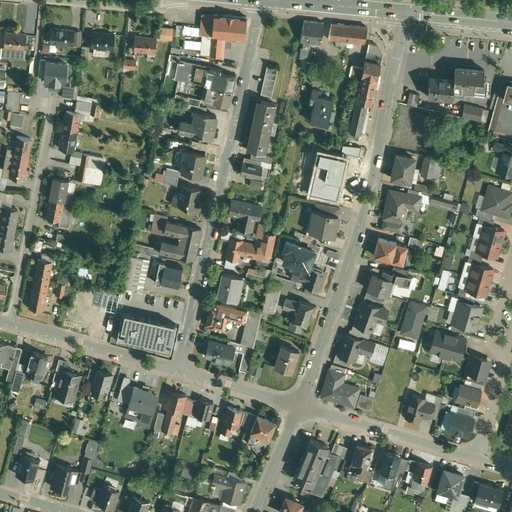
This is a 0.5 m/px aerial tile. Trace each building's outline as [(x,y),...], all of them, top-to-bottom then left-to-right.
[(226,15),(214,14),(214,15),(213,15),(203,14),(202,14),(202,15),(201,23),(201,24),(200,34),(200,35),(201,35),(201,34),(212,35),(210,55),(218,56),(218,58),(223,59),(225,41),(231,42),(232,37),(244,38),(246,23),(247,22),(247,18),(247,17),(243,16),(242,17),(234,16),(233,15),(227,15),(226,15)] [(315,22),(304,20),(301,41),(304,41),(311,42),(315,22)] [(324,23),(315,22),(311,42),(316,43),(320,44),(324,23)] [(349,25),(332,23),(329,39),(336,39),(336,45),(341,45),(342,40),(346,41),(349,25)] [(367,27),(349,25),(346,41),(364,43),(367,27)] [(173,28),(161,27),(160,38),(172,39),(173,28)] [(73,30),(52,29),(51,43),(72,45),(73,30)] [(27,34),(6,32),(4,47),(10,47),(10,49),(24,50),(24,48),(26,49),(27,34)] [(114,34),(93,32),(92,47),(112,49),(114,34)] [(157,38),(135,36),(134,50),(140,51),(140,52),(156,53),(157,38)] [(376,45),(369,44),(365,61),(379,64),(382,55),(376,45)] [(89,46),(82,45),(81,61),(88,62),(89,46)] [(305,48),(302,47),(301,57),(307,58),(310,47),(306,46),(305,48)] [(136,60),(124,59),(123,71),(129,71),(129,67),(135,68),(136,60)] [(211,67),(179,60),(176,78),(207,85),(208,80),(211,67)] [(66,63),(44,61),(43,81),(64,82),(66,63)] [(379,64),(365,61),(363,69),(361,79),(359,87),(373,90),(374,89),(376,80),(377,80),(380,64),(379,64)] [(363,69),(351,66),(349,77),(361,79),(363,69)] [(484,68),(455,66),(454,78),(453,89),(484,92),(485,79),(483,79),(484,68)] [(221,69),(211,67),(208,80),(217,83),(216,87),(232,91),(235,76),(220,72),(221,69)] [(267,67),(261,94),(271,97),(277,70),(267,67)] [(179,79),(165,76),(161,97),(175,100),(176,94),(179,79)] [(454,78),(430,76),(428,96),(452,98),(453,89),(454,78)] [(511,84),(503,83),(490,131),(511,137),(511,84)] [(216,87),(208,86),(205,101),(229,107),(232,91),(216,87)] [(373,90),(359,87),(356,101),(366,103),(371,104),(374,89),(373,90)] [(333,100),(317,97),(318,91),(313,90),(310,102),(314,102),(310,122),(327,126),(333,100)] [(21,92),(8,91),(6,108),(18,110),(21,92)] [(188,97),(176,94),(175,100),(187,103),(188,97)] [(201,100),(188,97),(187,103),(190,104),(199,106),(201,100)] [(92,102),(77,100),(76,106),(91,109),(92,102)] [(261,101),(260,108),(258,108),(258,109),(260,109),(258,117),(254,117),(256,118),(253,133),(251,132),(251,133),(254,134),(253,142),(251,142),(253,143),(251,149),(252,150),(264,152),(274,104),(261,101)] [(366,103),(356,101),(349,131),(360,133),(366,103)] [(100,104),(92,102),(91,109),(90,114),(98,115),(100,104)] [(199,106),(190,104),(188,110),(196,112),(196,111),(205,113),(206,107),(199,106)] [(483,108),(465,104),(462,115),(480,120),(483,108)] [(81,113),(67,111),(64,129),(78,131),(80,119),(81,114),(81,113)] [(205,113),(196,111),(196,112),(193,124),(181,121),(179,131),(208,137),(211,127),(214,127),(216,116),(205,113)] [(9,124),(21,127),(24,115),(12,113),(10,119),(9,124)] [(171,128),(155,124),(154,131),(170,134),(171,128)] [(78,131),(64,129),(60,147),(74,150),(78,131)] [(32,139),(17,136),(13,157),(28,159),(32,139)] [(208,144),(191,140),(190,147),(206,151),(208,144)] [(511,147),(511,145),(495,141),(493,149),(502,151),(502,150),(511,153),(511,147)] [(205,154),(187,150),(182,172),(201,177),(205,154)] [(264,152),(252,150),(250,158),(272,163),(273,157),(264,155),(264,152)] [(323,153),(312,150),(310,158),(322,160),(323,153)] [(511,153),(502,150),(502,151),(497,171),(511,174),(511,153)] [(91,154),(84,153),(81,165),(96,168),(96,167),(89,166),(91,154)] [(412,157),(398,154),(396,154),(395,160),(396,160),(394,170),(393,170),(392,176),(393,176),(393,178),(409,181),(410,175),(412,175),(414,167),(410,166),(412,157)] [(436,159),(426,156),(422,174),(432,177),(436,159)] [(28,159),(13,157),(10,177),(24,180),(28,159)] [(261,167),(244,163),(241,174),(259,178),(261,167)] [(96,168),(81,165),(79,179),(87,180),(88,172),(95,174),(96,168)] [(179,170),(167,168),(165,175),(177,178),(179,170)] [(336,172),(320,169),(316,185),(333,189),(336,172)] [(177,178),(165,175),(164,182),(175,185),(177,178)] [(68,181),(53,178),(50,199),(65,201),(68,181)] [(262,182),(251,180),(249,187),(260,189),(262,182)] [(511,192),(511,191),(489,185),(482,209),(494,213),(508,217),(510,208),(508,208),(511,192)] [(200,190),(181,186),(179,197),(177,206),(195,210),(200,190)] [(420,197),(392,191),(386,217),(405,221),(408,206),(418,208),(420,197)] [(457,202),(433,196),(431,204),(455,210),(457,202)] [(65,201),(50,199),(47,218),(60,220),(59,225),(69,227),(73,203),(65,201)] [(263,206),(232,200),(229,215),(239,217),(237,227),(251,230),(254,215),(260,217),(263,206)] [(340,207),(316,202),(314,210),(338,215),(340,207)] [(17,209),(3,207),(1,220),(0,223),(0,226),(14,229),(17,209)] [(482,209),(478,207),(476,215),(480,216),(492,220),(494,213),(482,209)] [(338,215),(314,210),(310,232),(334,237),(339,215),(338,215)] [(167,217),(155,214),(151,233),(163,235),(163,232),(164,227),(165,227),(166,222),(167,217)] [(492,220),(480,216),(478,223),(485,224),(492,226),(494,220),(492,220)] [(404,223),(385,220),(384,228),(402,231),(404,223)] [(201,230),(166,222),(165,227),(164,227),(163,232),(181,236),(180,241),(198,245),(201,230)] [(266,224),(259,223),(256,238),(262,240),(264,233),(266,224)] [(492,226),(485,224),(481,237),(501,243),(504,230),(492,226)] [(14,229),(0,226),(0,247),(10,249),(14,229)] [(251,230),(237,227),(236,233),(243,235),(250,236),(251,230)] [(236,233),(225,231),(223,238),(231,240),(231,238),(242,241),(243,235),(236,233)] [(71,235),(57,233),(56,240),(69,243),(71,235)] [(264,233),(262,240),(261,246),(242,242),(242,241),(231,238),(231,240),(227,258),(237,260),(239,254),(256,258),(255,258),(262,259),(262,255),(269,257),(274,235),(264,233)] [(318,236),(303,233),(301,240),(309,242),(316,245),(318,236)] [(424,240),(411,236),(408,245),(422,249),(424,240)] [(501,243),(481,237),(477,250),(477,251),(483,253),(497,257),(501,243)] [(405,245),(379,238),(375,255),(403,262),(406,247),(405,245)] [(198,245),(180,241),(179,245),(157,241),(156,248),(160,249),(160,251),(195,259),(198,245)] [(307,248),(286,241),(283,250),(287,251),(283,262),(284,262),(284,261),(296,265),(295,266),(308,270),(309,267),(306,266),(308,258),(313,260),(315,252),(319,253),(321,246),(316,245),(309,242),(307,248)] [(156,248),(130,243),(129,249),(149,254),(159,256),(160,251),(160,249),(156,248)] [(149,254),(129,249),(121,287),(122,287),(141,291),(149,254)] [(339,253),(328,249),(327,255),(337,258),(339,253)] [(483,253),(477,251),(477,250),(471,249),(469,255),(482,259),(483,253)] [(450,269),(453,252),(444,250),(441,267),(450,269)] [(482,259),(469,255),(468,261),(473,263),(474,262),(480,264),(482,259)] [(53,262),(38,260),(35,280),(49,282),(53,262)] [(182,266),(158,261),(154,282),(177,287),(182,266)] [(480,264),(474,262),(473,263),(470,276),(489,282),(493,268),(480,264)] [(326,272),(309,267),(308,270),(295,266),(291,278),(304,282),(303,285),(320,291),(326,272)] [(409,270),(394,266),(392,272),(408,275),(409,270)] [(444,289),(449,270),(442,268),(437,287),(444,289)] [(408,275),(392,272),(384,270),(382,276),(390,279),(392,280),(398,281),(397,283),(406,286),(409,277),(412,277),(408,275)] [(270,278),(247,272),(246,279),(269,284),(269,282),(270,280),(270,278)] [(243,278),(223,273),(217,296),(238,301),(243,278)] [(382,276),(373,273),(368,289),(384,294),(385,294),(386,293),(388,294),(386,293),(390,280),(392,280),(390,279),(382,276)] [(295,283),(271,275),(270,278),(270,280),(294,288),(295,283)] [(489,282),(470,276),(466,289),(483,294),(485,295),(489,282)] [(49,282),(35,280),(31,300),(45,303),(49,282)] [(262,313),(274,316),(281,285),(269,282),(269,284),(262,313)] [(67,285),(59,284),(57,295),(65,297),(67,285)] [(483,294),(466,289),(460,287),(458,293),(461,294),(475,298),(481,300),(483,294)] [(384,294),(368,289),(366,296),(382,302),(384,294)] [(475,298),(461,294),(459,300),(473,304),(475,298)] [(238,301),(217,296),(216,301),(237,306),(238,301)] [(315,306),(299,300),(298,303),(287,299),(283,308),(295,312),(289,328),(301,332),(303,324),(308,326),(315,306)] [(45,303),(31,300),(29,308),(44,310),(45,303)] [(426,305),(412,300),(403,331),(408,333),(411,332),(411,329),(418,332),(424,312),(426,305)] [(473,304),(459,300),(456,311),(479,318),(482,307),(473,304)] [(237,306),(216,301),(211,326),(225,329),(238,320),(241,308),(237,306)] [(388,310),(363,301),(355,324),(355,325),(371,331),(372,331),(376,318),(384,321),(388,310)] [(241,308),(238,320),(244,321),(247,309),(241,308)] [(262,313),(250,310),(242,344),(247,346),(254,347),(256,338),(259,326),(262,313)] [(479,318),(456,311),(452,323),(467,327),(476,330),(479,318)] [(119,334),(144,340),(149,318),(124,313),(119,334)] [(174,324),(149,318),(144,340),(162,344),(164,338),(171,339),(174,324)] [(467,327),(452,323),(451,329),(465,333),(467,327)] [(371,331),(355,325),(355,324),(354,324),(352,329),(369,336),(371,331)] [(266,329),(259,326),(256,338),(264,340),(266,329)] [(352,329),(350,329),(348,334),(367,341),(369,336),(352,329)] [(450,335),(436,331),(430,350),(445,354),(450,335)] [(348,334),(347,334),(339,355),(351,359),(354,360),(358,349),(371,353),(374,343),(367,341),(348,334)] [(465,339),(450,335),(445,354),(459,358),(465,339)] [(7,344),(0,341),(0,360),(2,361),(1,366),(10,369),(10,368),(16,347),(7,345),(7,344)] [(236,348),(211,341),(207,355),(214,357),(214,358),(232,363),(236,348)] [(389,346),(379,343),(375,341),(374,343),(371,353),(370,357),(371,361),(382,365),(389,346)] [(282,345),(274,366),(290,372),(298,350),(282,345)] [(254,347),(247,346),(241,369),(248,371),(254,347)] [(22,349),(16,347),(10,368),(16,370),(22,349)] [(47,356),(32,352),(26,372),(34,374),(35,371),(42,373),(47,356)] [(351,359),(339,355),(336,354),(334,361),(349,366),(351,359)] [(490,360),(472,355),(466,379),(472,380),(483,384),(490,360)] [(59,359),(53,380),(59,382),(63,369),(65,361),(59,359)] [(254,364),(251,374),(256,376),(259,366),(254,364)] [(346,368),(332,364),(330,370),(344,374),(346,368)] [(259,366),(256,376),(261,378),(265,368),(259,366)] [(63,369),(59,382),(55,396),(56,394),(71,399),(71,401),(72,401),(79,374),(63,369)] [(111,374),(96,369),(91,384),(94,385),(103,388),(106,389),(107,389),(111,374)] [(11,388),(19,390),(24,372),(16,370),(11,388)] [(344,374),(330,370),(322,396),(354,405),(359,388),(339,382),(341,373),(344,374)] [(381,378),(375,376),(372,384),(379,385),(381,378)] [(123,377),(116,399),(117,399),(117,398),(123,400),(123,401),(124,401),(130,379),(129,379),(123,378),(123,377)] [(483,384),(472,380),(469,387),(481,390),(483,384)] [(103,388),(94,385),(92,391),(97,393),(101,394),(102,390),(103,388)] [(469,387),(460,385),(456,399),(477,405),(481,390),(469,387)] [(142,388),(133,386),(126,414),(138,417),(137,420),(148,423),(156,394),(150,393),(151,391),(147,390),(147,388),(142,386),(142,388)] [(407,392),(386,386),(384,392),(402,397),(401,399),(404,400),(407,392)] [(174,391),(173,394),(168,393),(164,407),(177,411),(181,412),(184,397),(185,395),(174,391)] [(402,397),(384,392),(378,412),(396,417),(401,399),(402,397)] [(375,398),(360,394),(357,406),(371,410),(375,398)] [(426,398),(412,394),(406,417),(407,418),(408,420),(411,421),(413,420),(413,419),(419,421),(421,414),(431,417),(434,404),(425,401),(426,398)] [(443,397),(437,395),(434,403),(434,404),(431,417),(436,419),(443,397)] [(43,408),(45,401),(41,399),(36,397),(34,405),(43,408)] [(193,400),(184,397),(181,412),(189,414),(193,400)] [(204,398),(201,397),(200,399),(198,398),(197,401),(193,415),(194,414),(198,415),(205,417),(207,418),(212,402),(205,400),(204,398)] [(475,411),(458,406),(456,413),(473,418),(475,411)] [(242,411),(228,407),(226,415),(223,415),(222,418),(225,419),(223,423),(232,426),(237,427),(242,411)] [(177,411),(167,408),(161,430),(171,432),(175,417),(177,411)] [(251,413),(245,411),(242,422),(248,424),(251,413)] [(159,412),(154,428),(159,429),(164,413),(159,412)] [(258,416),(251,413),(248,424),(247,426),(252,429),(258,416)] [(456,413),(454,413),(449,430),(468,436),(473,418),(456,413)] [(511,414),(504,440),(503,440),(511,442),(511,414)] [(275,422),(258,415),(258,416),(252,429),(251,431),(252,432),(268,438),(269,438),(275,422)] [(180,418),(175,417),(171,432),(176,434),(180,418)] [(84,421),(76,418),(72,432),(84,435),(86,429),(82,428),(84,421)] [(232,426),(223,423),(221,433),(230,435),(232,426)] [(268,438),(252,432),(248,442),(252,443),(259,453),(263,450),(266,443),(268,438)] [(24,437),(18,435),(13,451),(20,453),(24,437)] [(93,459),(98,442),(90,439),(85,457),(91,459),(93,459)] [(311,440),(295,478),(294,477),(294,478),(312,485),(312,486),(310,491),(322,496),(339,456),(331,453),(327,451),(329,446),(328,446),(310,439),(311,440)] [(349,448),(335,442),(331,453),(339,456),(345,458),(346,457),(349,448)] [(367,447),(357,444),(355,448),(352,459),(351,464),(350,464),(348,471),(356,473),(355,477),(364,479),(367,469),(366,468),(367,467),(371,454),(371,453),(372,450),(371,448),(368,447),(367,447)] [(355,448),(350,447),(349,448),(346,457),(352,459),(355,448)] [(27,451),(26,455),(24,454),(18,474),(33,478),(39,458),(34,457),(35,453),(27,451)] [(393,454),(385,452),(380,471),(386,473),(385,479),(388,480),(387,485),(394,487),(397,475),(395,475),(401,457),(400,456),(399,454),(395,453),(393,454)] [(91,459),(85,457),(81,470),(88,472),(91,459)] [(409,459),(402,457),(399,468),(405,469),(409,459)] [(417,462),(409,459),(405,469),(414,472),(417,462)] [(432,465),(417,461),(414,472),(413,477),(414,477),(411,486),(408,485),(406,492),(414,494),(415,491),(419,492),(423,479),(428,481),(432,465)] [(73,468),(57,464),(53,478),(54,479),(52,486),(70,491),(73,481),(73,480),(70,479),(73,468)] [(228,471),(211,466),(208,477),(214,478),(216,473),(226,476),(228,471)] [(81,470),(73,468),(70,479),(73,480),(73,481),(78,482),(81,470)] [(463,474),(444,468),(438,490),(449,493),(457,495),(458,492),(463,474)] [(373,470),(367,469),(364,479),(363,480),(368,482),(373,470)] [(356,473),(348,471),(347,477),(348,479),(354,480),(355,477),(356,473)] [(226,476),(216,473),(214,478),(213,483),(226,487),(223,497),(221,496),(221,497),(240,503),(246,481),(226,476)] [(470,495),(469,497),(475,499),(479,483),(474,481),(470,495)] [(503,489),(480,482),(479,483),(475,499),(476,499),(476,498),(489,502),(489,503),(498,505),(503,489)] [(302,487),(292,483),(289,488),(300,493),(302,487)] [(118,490),(103,484),(102,489),(98,500),(97,502),(112,508),(118,490)] [(102,489),(95,487),(91,497),(98,500),(102,489)] [(470,495),(458,492),(457,495),(449,493),(445,510),(450,511),(464,511),(469,497),(470,495)] [(145,511),(149,501),(134,496),(127,511),(145,511)] [(217,511),(221,504),(195,497),(189,511),(188,511),(217,511)] [(302,504),(286,498),(279,511),(304,511),(305,511),(300,509),(302,504)] [(174,505),(167,503),(164,510),(162,511),(161,511),(178,511),(180,510),(173,507),(174,505)]
